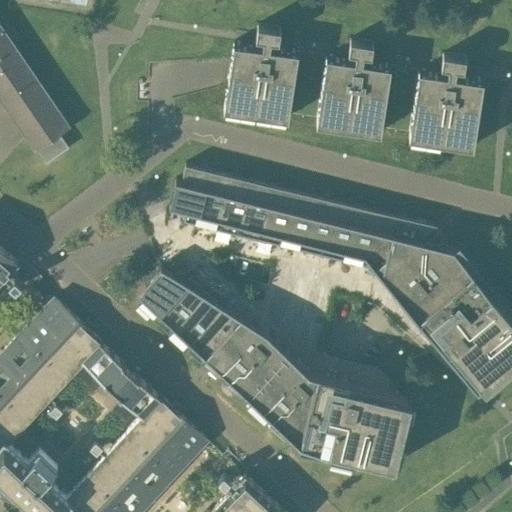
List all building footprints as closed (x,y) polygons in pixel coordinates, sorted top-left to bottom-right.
[(0,91),(37,144),(38,144),(48,158),(69,143),(59,129),(70,122),(32,68),(36,65),(30,56),(26,59),(0,22),(0,91)] [(258,22),(256,32),(256,34),(279,38),(280,26),(258,22)] [(350,36),(349,46),(348,48),(371,52),(373,40),(350,36)] [(298,49),(234,39),(224,106),(288,115),(298,49)] [(443,51),(441,61),(441,63),(464,66),(466,54),(443,51)] [(380,130),(391,63),(327,53),(316,120),(380,130)] [(483,77),(419,67),(409,134),(473,144),(483,77)] [(186,160),(181,178),(176,177),(169,203),(186,208),(183,217),(196,220),(209,166),(186,160)] [(230,171),(209,166),(196,220),(217,225),(230,171)] [(251,176),(230,171),(217,225),(238,230),(251,176)] [(272,181),(251,176),(238,230),(259,235),(272,181)] [(259,235),(280,240),(293,187),(272,181),(259,235)] [(314,192),(293,187),(280,240),(301,246),(314,192)] [(335,197),(314,192),(301,246),(322,251),(335,197)] [(322,251),(343,256),(356,202),(335,197),(322,251)] [(377,207),(356,202),(343,256),(364,261),(377,207)] [(364,261),(375,263),(384,266),(397,212),(377,207),(364,261)] [(397,212),(384,266),(375,263),(477,384),(481,381),(485,385),(511,361),(511,302),(459,239),(453,244),(419,237),(437,221),(397,212)] [(139,511),(208,437),(55,294),(0,352),(0,279),(18,260),(0,243),(0,485),(4,489),(3,490),(16,503),(17,502),(28,511),(288,511),(245,472),(207,511),(139,511)] [(175,272),(166,265),(161,262),(137,288),(141,292),(135,298),(154,315),(191,274),(181,265),(175,272)] [(22,281),(15,274),(9,281),(16,287),(22,281)] [(169,330),(207,289),(191,274),(154,315),(169,330)] [(185,344),(222,304),(216,299),(218,297),(213,294),(207,289),(169,330),(185,344)] [(206,353),(300,439),(298,446),(358,460),(360,454),(395,462),(411,397),(406,395),(407,390),(309,367),(266,328),(218,297),(216,299),(222,304),(185,344),(188,346),(201,358),(206,353)] [(223,469),(218,475),(224,481),(230,475),(223,469)]
